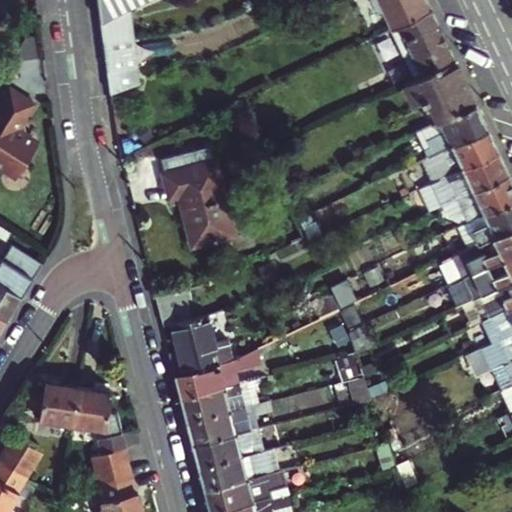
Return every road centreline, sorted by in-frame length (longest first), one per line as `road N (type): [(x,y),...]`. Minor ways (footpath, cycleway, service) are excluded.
road 1 (residential): [(114,260),(94,178),(72,0)]
road 2 (residential): [(178,511),(114,260)]
road 3 (residential): [(0,385),(72,278),(114,260)]
